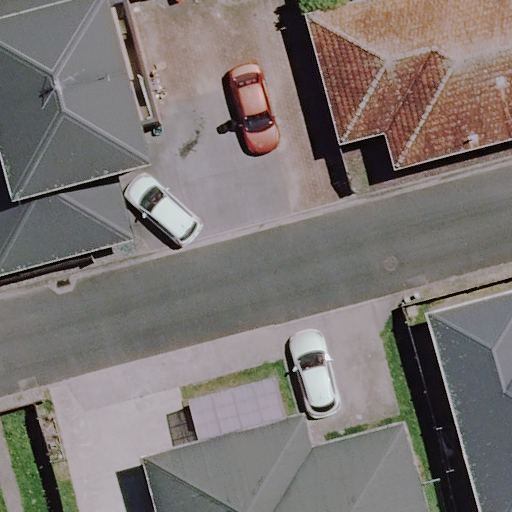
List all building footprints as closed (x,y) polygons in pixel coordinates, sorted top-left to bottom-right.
[(166,181),(123,0),(86,0),(0,20),(0,165),(12,217),(166,181)] [(130,0),(134,14),(199,0),(130,0)] [(511,152),(511,0),(407,0),(307,24),(339,156),(384,146),(392,181),(511,152)] [(511,511),(511,305),(425,328),(473,511),(511,511)] [(154,511),(419,511),(393,409),(144,472),(154,511)]
